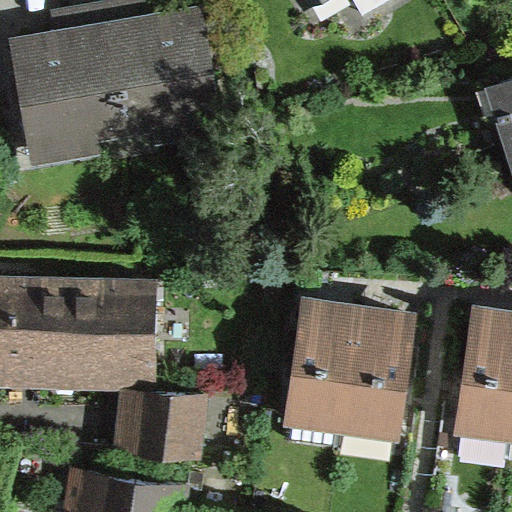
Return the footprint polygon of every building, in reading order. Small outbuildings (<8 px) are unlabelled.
[(156,0),(107,0),(103,1),(130,132),(159,126),(161,137),(234,123),(209,0),(178,0),(157,4),(156,0)] [(300,0),(305,8),(318,0),(353,0),(365,20),(398,0),(300,0)] [(130,132),(103,1),(50,12),(53,28),(13,36),(39,163),(95,151),(93,140),(130,132)] [(511,78),(488,87),(511,157),(511,78)] [(36,275),(0,275),(0,389),(38,389),(36,275)] [(97,275),(36,275),(38,389),(98,389),(97,275)] [(157,275),(97,275),(98,389),(157,389),(157,275)] [(305,302),(290,427),(344,434),(360,309),(305,302)] [(360,309),(344,434),(399,440),(414,316),(360,309)] [(511,316),(477,312),(462,437),(511,442),(511,316)] [(208,398),(124,395),(118,453),(199,461),(208,398)] [(0,511),(11,453),(0,450),(0,511)] [(193,511),(198,480),(76,464),(70,511),(193,511)]
